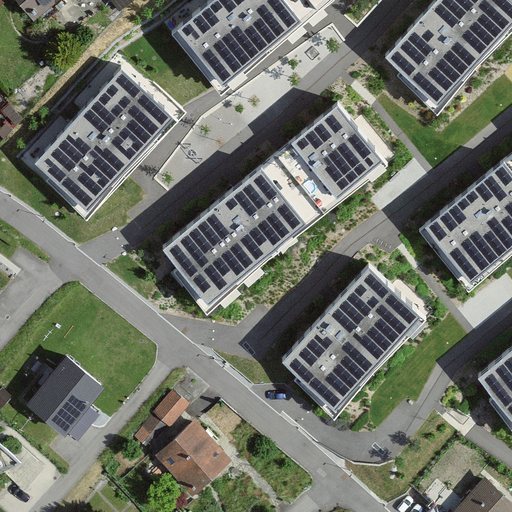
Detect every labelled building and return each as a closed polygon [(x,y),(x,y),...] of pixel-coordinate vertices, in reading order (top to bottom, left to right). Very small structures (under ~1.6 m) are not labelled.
[(23,0),(38,16),(54,0),(110,0),(121,11),(132,0),(23,0)] [(197,0),(166,26),(214,84),(316,0),(197,0)] [(511,0),(428,0),(386,48),(443,98),(511,20),(511,0)] [(36,166),(93,216),(179,118),(122,68),(36,166)] [(337,94),(162,238),(211,296),(385,152),(337,94)] [(0,122),(6,129),(22,115),(11,103),(0,113),(0,122)] [(511,144),(421,219),(469,277),(511,242),(511,144)] [(287,361),(344,411),(431,313),(374,263),(287,361)] [(511,342),(471,375),(511,426),(511,342)] [(72,352),(33,400),(69,429),(108,381),(72,352)] [(172,387),(137,432),(145,439),(162,418),(169,424),(188,399),(172,387)] [(238,458),(198,415),(159,451),(198,494),(238,458)] [(0,447),(0,472),(5,471),(28,488),(50,466),(28,445),(10,463),(0,447)] [(511,511),(511,490),(488,471),(454,511),(511,511)]
